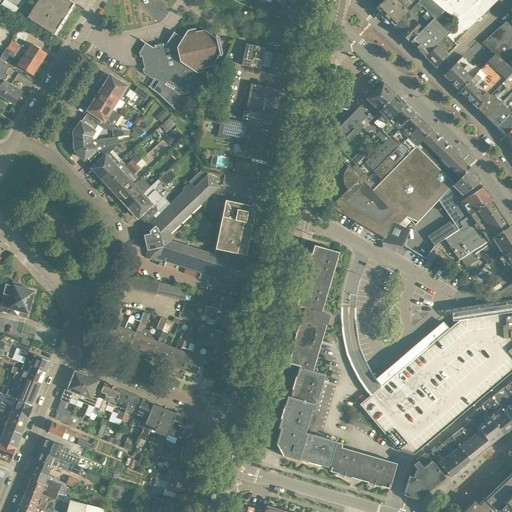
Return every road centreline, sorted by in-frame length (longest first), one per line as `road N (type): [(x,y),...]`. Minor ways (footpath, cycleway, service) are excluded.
road 1 (residential): [(336,29),(422,98),(511,203)]
road 2 (residential): [(17,138),(47,153),(119,231),(101,283),(71,294)]
road 3 (tertiary): [(236,418),(291,210)]
road 4 (residential): [(64,353),(236,418)]
road 5 (residential): [(1,511),(64,353)]
road 6 (residential): [(385,511),(222,465)]
road 7 (residential): [(17,138),(87,29)]
road 8 (tertiary): [(317,89),(291,210)]
